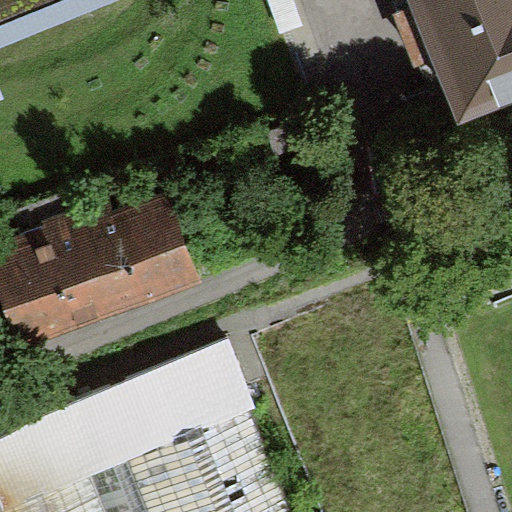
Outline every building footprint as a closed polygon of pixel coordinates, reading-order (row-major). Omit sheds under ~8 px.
[(0,0),(0,17),(42,0),(0,0)] [(511,0),(435,0),(436,0),(469,88),(511,71),(511,0)] [(161,182),(79,211),(107,291),(189,262),(161,182)] [(107,291),(79,211),(0,239),(0,248),(25,320),(107,291)] [(302,511),(240,337),(30,412),(61,498),(20,511),(302,511)]
